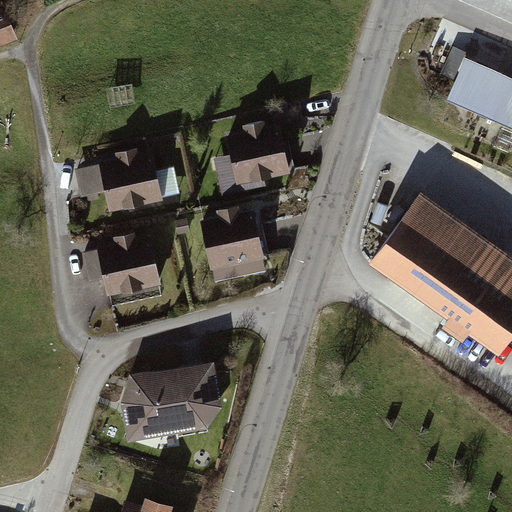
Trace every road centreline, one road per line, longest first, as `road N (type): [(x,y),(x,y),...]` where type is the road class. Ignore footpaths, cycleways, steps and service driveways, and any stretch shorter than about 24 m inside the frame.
road 1 (track): [(63,0),(48,5),(30,49),(66,330),(102,360)]
road 2 (residential): [(298,318),(239,313),(111,351),(91,379),(51,511)]
road 3 (tertiary): [(397,0),(298,318)]
road 4 (track): [(511,408),(356,297),(310,280)]
road 5 (tertiary): [(298,318),(238,511)]
